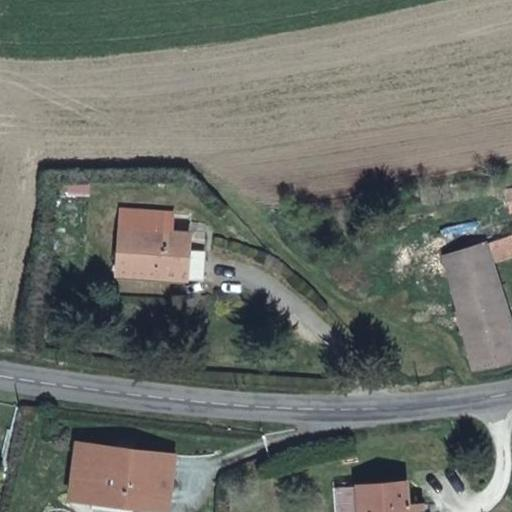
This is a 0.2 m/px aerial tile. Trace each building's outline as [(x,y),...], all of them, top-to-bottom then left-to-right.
[(207,256),(208,239),(191,237),(191,234),(122,230),(119,274),(205,279),(207,256)] [(511,234),(487,243),(494,262),(511,256),(511,234)] [(447,258),(475,370),(511,360),(511,320),(494,262),(487,243),(447,258)] [(164,511),(168,511),(176,457),(79,444),(72,500),(164,511)] [(360,486),(362,511),(428,511),(428,506),(412,508),(412,506),(409,506),(408,483),(360,486)]
